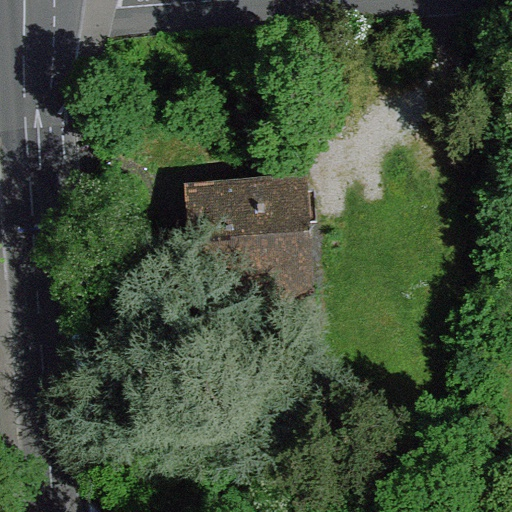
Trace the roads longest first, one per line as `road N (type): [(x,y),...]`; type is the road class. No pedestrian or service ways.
road 1 (secondary): [(63,511),(36,90),(38,6)]
road 2 (residential): [(38,6),(195,0)]
